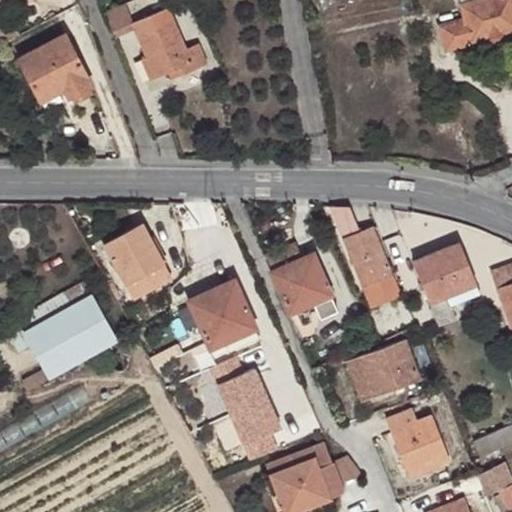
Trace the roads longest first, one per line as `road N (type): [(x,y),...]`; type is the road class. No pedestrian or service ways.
road 1 (unclassified): [(222,179),(332,423),(365,453),(390,511)]
road 2 (secondary): [(463,195),(407,181),(222,179)]
road 3 (residential): [(91,0),(154,179)]
road 4 (unknown): [(317,179),(285,0)]
road 5 (residential): [(136,179),(70,11)]
road 6 (secondary): [(136,179),(0,179)]
